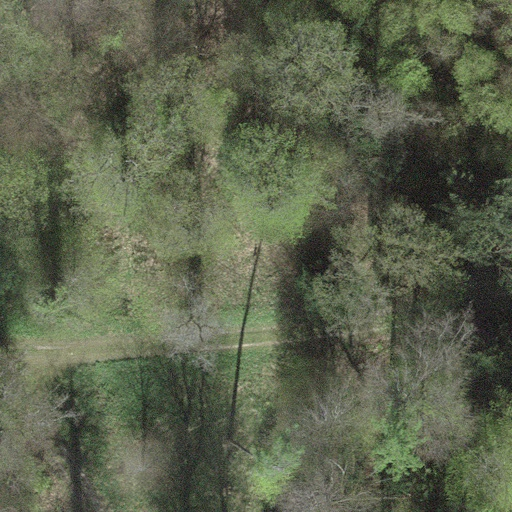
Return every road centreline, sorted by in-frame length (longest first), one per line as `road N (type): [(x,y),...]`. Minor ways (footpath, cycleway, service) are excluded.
road 1 (track): [(4,384),(78,350),(511,297)]
road 2 (track): [(4,384),(94,511)]
